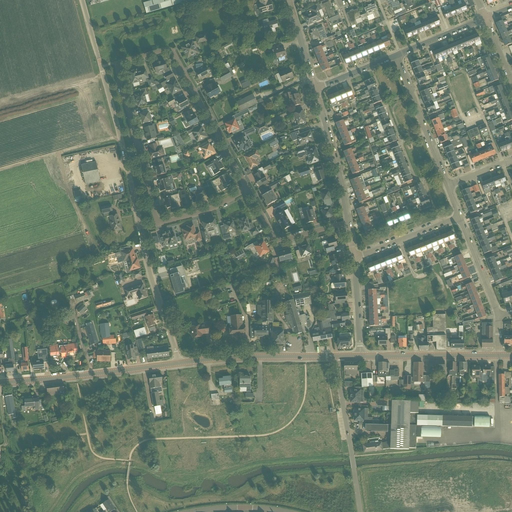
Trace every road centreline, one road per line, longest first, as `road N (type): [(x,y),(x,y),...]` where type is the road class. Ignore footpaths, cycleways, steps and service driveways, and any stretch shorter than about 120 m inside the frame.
road 1 (residential): [(178,363),(100,68)]
road 2 (residential): [(248,186),(205,210),(157,216),(119,62)]
road 3 (residential): [(248,186),(173,54),(119,62)]
road 4 (tertiary): [(0,383),(178,363)]
road 5 (tertiary): [(178,363),(337,356)]
road 6 (residential): [(362,511),(337,356)]
road 7 (residential): [(447,185),(396,55)]
road 8 (tertiary): [(359,356),(498,355)]
road 9 (residential): [(348,222),(315,88)]
road 10 (residential): [(348,222),(282,241),(248,186)]
